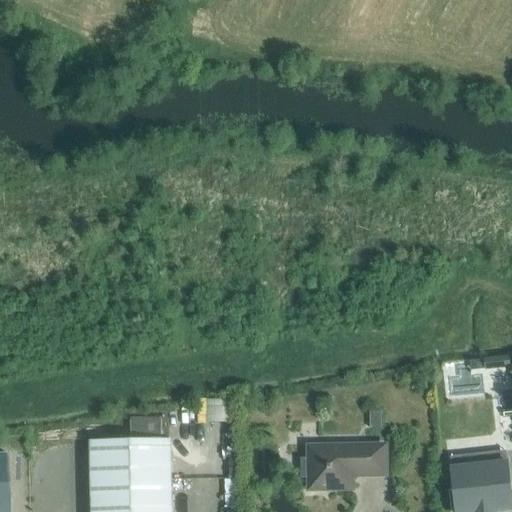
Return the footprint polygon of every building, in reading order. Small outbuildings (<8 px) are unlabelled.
[(493,353),(484,354),(485,367),(494,366),(493,353)] [(380,427),(380,410),(369,410),(369,427),(380,427)] [(161,418),(131,418),(131,440),(162,440),(161,418)] [(132,481),(131,461),(131,440),(90,441),(91,482),(132,481)] [(172,480),(171,440),(162,440),(131,440),(131,461),(132,481),(172,480)] [(307,445),(307,459),(301,459),(302,478),(308,478),(308,492),(321,491),(321,489),(352,489),(352,481),(358,475),(362,475),(386,475),(385,446),(316,447),(316,445),(307,445)] [(511,509),(511,499),(508,463),(452,469),(456,511),(474,511),(474,507),(494,505),(495,511),(511,509)] [(172,511),(172,480),(132,481),(132,501),(132,511),(172,511)] [(132,501),(132,481),(91,482),(91,502),(132,501)] [(132,511),(132,501),(91,502),(91,511),(132,511)]
